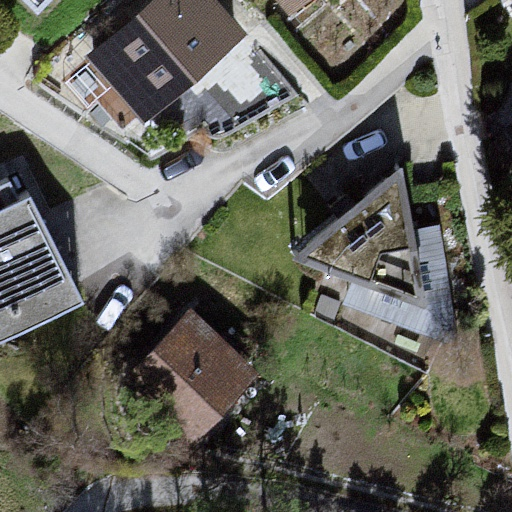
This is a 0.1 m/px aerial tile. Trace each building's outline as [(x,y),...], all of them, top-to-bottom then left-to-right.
[(205,0),(149,0),(77,61),(138,125),(239,36),(205,0)] [(270,0),(284,15),(306,0),(270,0)] [(401,172),(298,256),(419,307),(406,263),(403,220),(401,172)] [(0,342),(75,305),(15,180),(0,186),(0,342)] [(250,383),(181,316),(120,377),(183,448),(250,383)]
